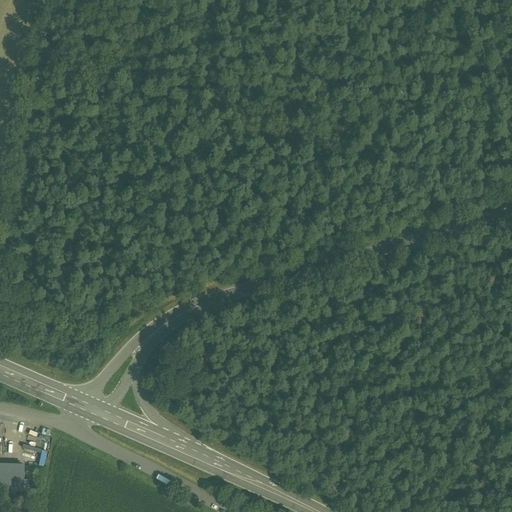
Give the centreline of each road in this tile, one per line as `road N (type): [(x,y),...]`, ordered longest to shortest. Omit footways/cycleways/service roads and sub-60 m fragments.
road 1 (secondary): [(511,214),(210,301),(137,347)]
road 2 (secondary): [(172,447),(314,511)]
